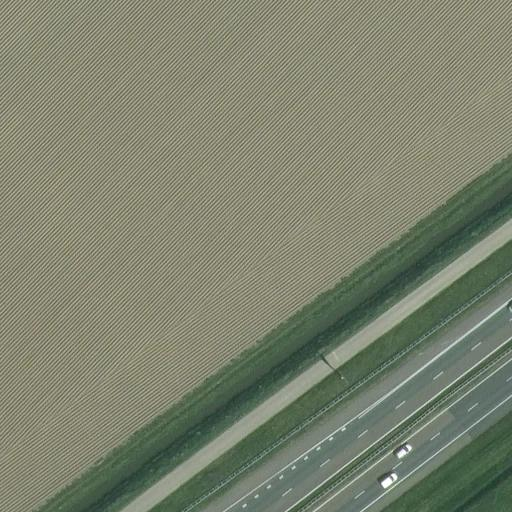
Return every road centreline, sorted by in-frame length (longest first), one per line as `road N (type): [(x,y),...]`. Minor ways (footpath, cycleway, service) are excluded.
road 1 (unclassified): [(136,511),(511,230)]
road 2 (motorway): [(511,316),(258,511)]
road 3 (motorway): [(335,511),(511,375)]
